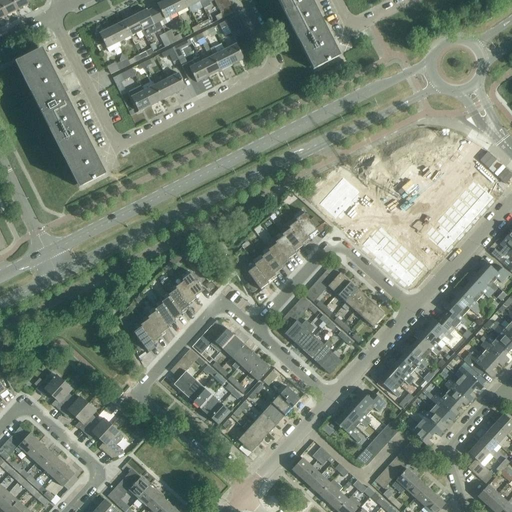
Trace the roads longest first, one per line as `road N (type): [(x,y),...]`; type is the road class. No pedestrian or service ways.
road 1 (secondary): [(433,65),(48,252)]
road 2 (secondary): [(60,274),(440,86)]
road 3 (residential): [(53,13),(122,142),(268,71),(273,56),(246,0)]
road 4 (residential): [(246,494),(147,406),(149,384),(212,314),(259,335)]
road 5 (residential): [(259,335),(334,248),(412,313)]
road 6 (residential): [(0,432),(23,408),(90,466),(98,481),(68,511)]
road 7 (residential): [(412,313),(511,199)]
road 8 (residential): [(328,405),(412,313)]
road 9 (residential): [(246,494),(328,405)]
